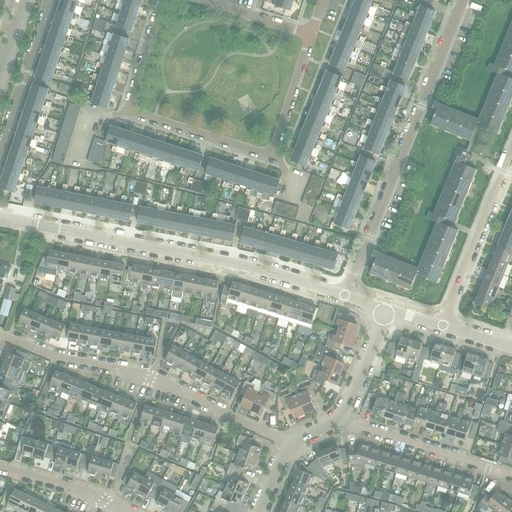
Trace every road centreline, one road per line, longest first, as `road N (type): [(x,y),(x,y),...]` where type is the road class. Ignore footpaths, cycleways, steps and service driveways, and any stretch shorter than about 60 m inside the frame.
road 1 (residential): [(310,34),(271,154),(127,111),(160,0)]
road 2 (tertiary): [(344,294),(0,218)]
road 3 (residential): [(344,294),(461,0)]
road 4 (residential): [(291,444),(149,378),(0,335)]
road 5 (residential): [(442,325),(511,152)]
road 6 (residential): [(511,473),(341,414)]
road 7 (residential): [(0,150),(50,0)]
road 8 (residential): [(129,511),(0,466)]
